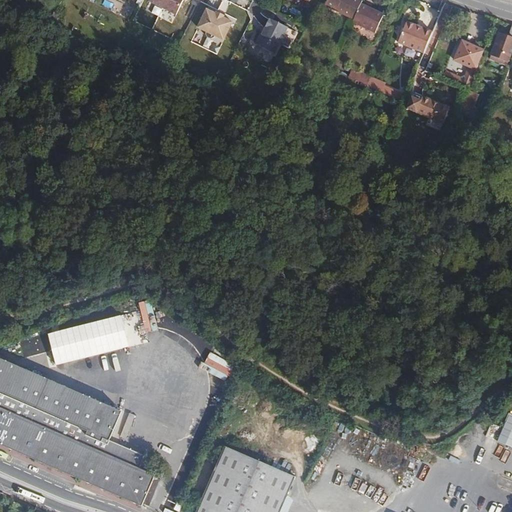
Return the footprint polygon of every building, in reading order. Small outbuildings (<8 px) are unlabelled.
[(153,0),(152,2),(179,16),(187,0),(153,0)] [(350,16),(357,1),(357,0),(322,0),(321,4),(350,16)] [(350,16),(349,20),(372,29),(380,10),(357,1),(350,16)] [(233,22),(206,8),(196,26),(223,40),(233,22)] [(419,50),(429,29),(404,18),(394,39),(412,47),(419,50)] [(299,32),(279,22),(266,48),(286,58),(299,32)] [(511,49),(511,24),(511,25),(506,39),(499,37),(492,53),(501,57),(502,55),(509,57),(511,49)] [(449,71),(445,78),(469,89),(472,82),(484,49),(462,41),(455,59),(463,63),(458,75),(449,71)] [(469,89),(464,102),(472,105),(473,100),(470,99),(476,84),(472,82),(469,89)] [(381,83),(379,88),(393,94),(395,88),(381,83)] [(393,94),(400,97),(402,91),(395,88),(393,94)] [(410,89),(403,106),(439,121),(446,105),(410,89)] [(120,315),(48,334),(55,365),(128,347),(120,315)] [(0,444),(142,506),(156,475),(140,469),(146,456),(109,440),(122,412),(0,358),(0,444)] [(511,447),(511,408),(511,409),(497,441),(511,447)] [(280,511),(295,478),(225,447),(196,511),(280,511)]
